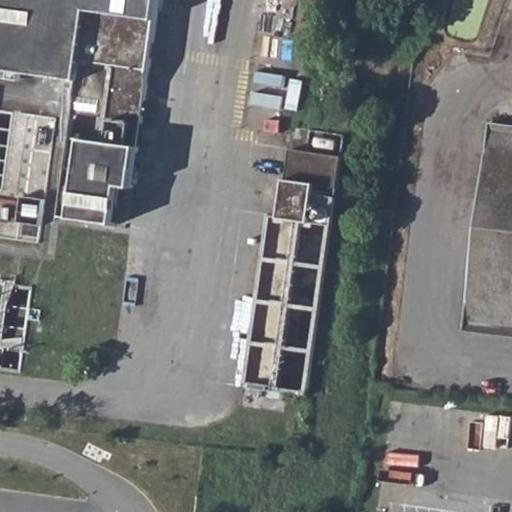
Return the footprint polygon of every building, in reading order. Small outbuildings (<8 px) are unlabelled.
[(0,0),(0,49),(83,64),(81,84),(146,94),(159,0),(0,0)] [(77,109),(62,191),(118,199),(124,154),(136,155),(141,118),(77,109)] [(483,150),(511,153),(511,123),(486,120),(483,150)] [(346,133),(298,123),(298,129),(313,137),(342,159),(346,133)] [(321,281),(342,159),(313,137),(298,129),(288,192),(274,189),(261,273),(321,281)] [(511,153),(483,150),(465,303),(511,308),(511,153)] [(261,273),(247,363),(306,371),(321,281),(261,273)] [(462,329),(511,334),(511,308),(465,303),(462,329)]
